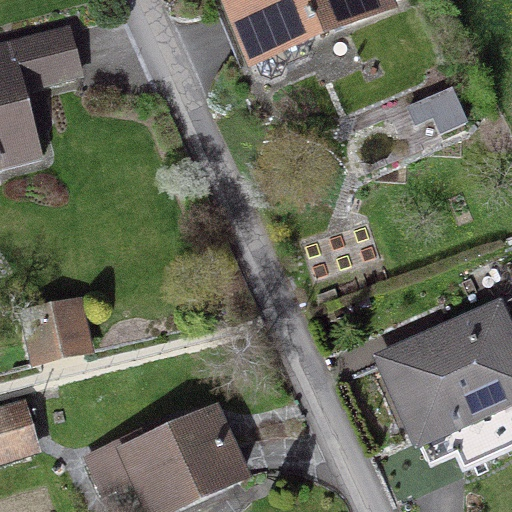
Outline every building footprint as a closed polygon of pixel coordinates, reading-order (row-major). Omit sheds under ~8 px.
[(384,0),(227,0),(260,76),(270,81),(281,76),(285,65),(307,57),(309,53),(300,32),(314,27),(317,34),(386,6),(384,0)] [(0,166),(36,157),(19,92),(77,77),(66,34),(8,49),(11,60),(0,63),(0,166)] [(439,136),(465,125),(451,92),(407,110),(415,127),(432,119),(439,136)] [(33,357),(86,346),(78,310),(26,321),(33,357)] [(511,347),(496,312),(382,362),(423,456),(451,444),(463,472),(511,450),(511,347)] [(0,461),(33,452),(20,409),(0,415),(0,461)] [(89,460),(104,494),(137,479),(151,511),(174,511),(238,483),(210,416),(166,435),(163,427),(89,460)]
